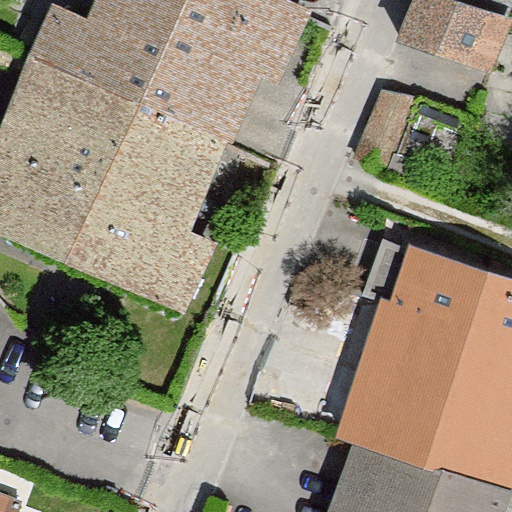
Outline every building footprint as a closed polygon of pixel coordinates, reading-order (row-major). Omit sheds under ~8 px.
[(236,92),(250,62),(124,0),(108,0),(95,28),(58,12),(39,56),(217,136),(223,138),(241,94),(236,92)] [(277,73),(302,14),(271,0),(124,0),(250,62),(277,73)] [(475,64),(496,16),(449,0),(419,0),(403,41),(475,64)] [(449,0),(496,16),(501,0),(449,0)] [(180,227),(217,136),(39,56),(19,103),(26,107),(0,162),(0,230),(175,307),(208,239),(180,227)] [(421,98),(415,97),(407,120),(382,112),(390,91),(384,90),(356,157),(393,170),(400,154),(421,98)] [(407,120),(415,97),(390,91),(382,112),(407,120)] [(454,175),(476,120),(421,98),(400,154),(454,175)] [(391,303),(511,342),(511,284),(386,240),(367,294),(391,303)] [(508,491),(511,477),(511,342),(391,303),(347,438),(383,450),(508,491)] [(500,511),(508,491),(383,450),(358,511),(500,511)] [(511,511),(511,492),(508,491),(500,511),(511,511)] [(16,511),(20,503),(0,495),(0,511),(16,511)]
